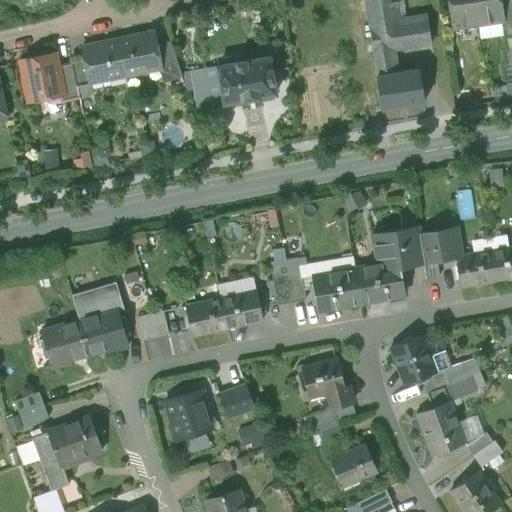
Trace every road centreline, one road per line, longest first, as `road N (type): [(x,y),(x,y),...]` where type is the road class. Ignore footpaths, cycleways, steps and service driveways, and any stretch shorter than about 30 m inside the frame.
road 1 (secondary): [(511,138),(0,236)]
road 2 (residential): [(362,328),(132,380),(129,400),(169,511)]
road 3 (residential): [(430,511),(387,425),(362,328)]
road 4 (residential): [(511,304),(362,328)]
